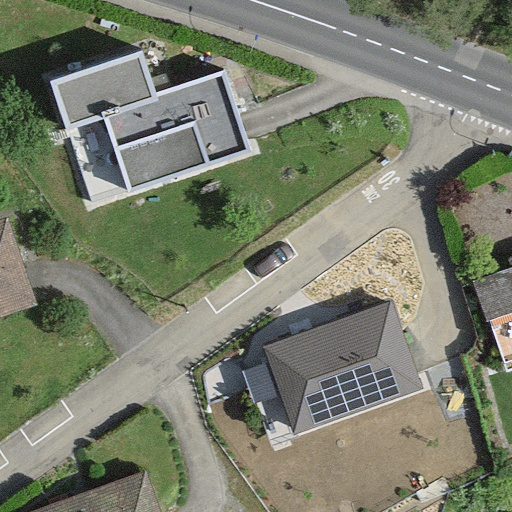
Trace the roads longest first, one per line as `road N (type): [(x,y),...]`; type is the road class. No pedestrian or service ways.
road 1 (residential): [(0,475),(406,170),(480,84)]
road 2 (secondary): [(480,84),(252,0)]
